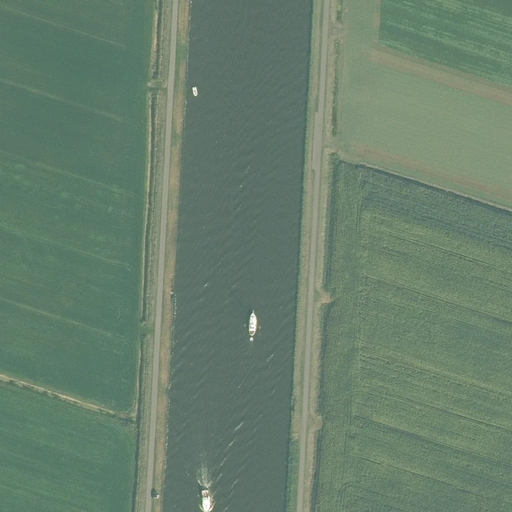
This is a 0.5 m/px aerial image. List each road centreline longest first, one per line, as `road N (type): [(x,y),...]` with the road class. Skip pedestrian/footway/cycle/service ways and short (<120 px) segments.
road 1 (unclassified): [(143,511),(172,0)]
road 2 (unclassified): [(299,511),(326,0)]
